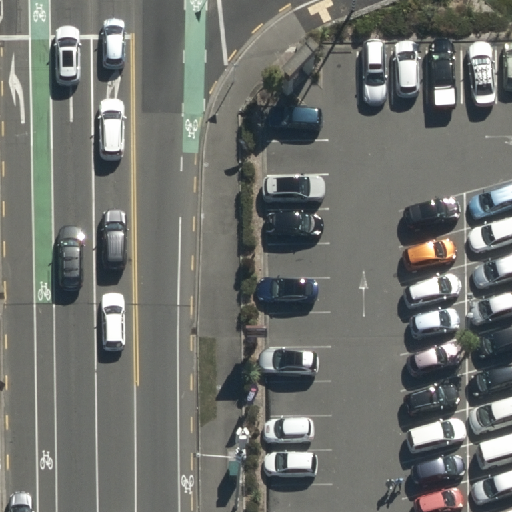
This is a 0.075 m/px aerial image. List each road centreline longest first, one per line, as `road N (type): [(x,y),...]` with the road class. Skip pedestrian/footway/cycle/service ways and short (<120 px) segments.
road 1 (secondary): [(113,511),(117,100)]
road 2 (secondary): [(249,0),(117,100)]
